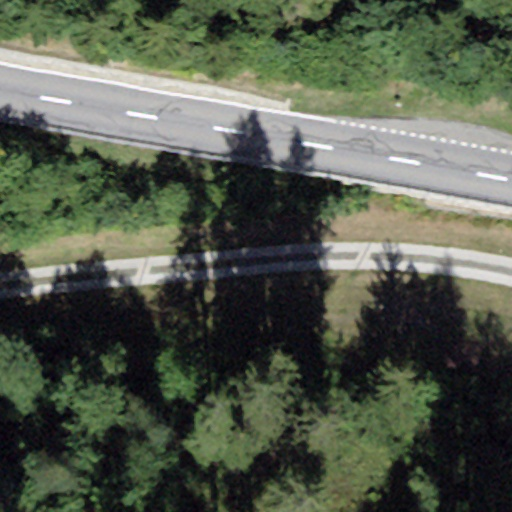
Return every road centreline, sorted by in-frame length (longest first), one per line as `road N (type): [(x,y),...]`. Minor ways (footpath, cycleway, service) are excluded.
road 1 (secondary): [(0,90),(511,181)]
road 2 (track): [(511,273),(355,255),(0,289)]
